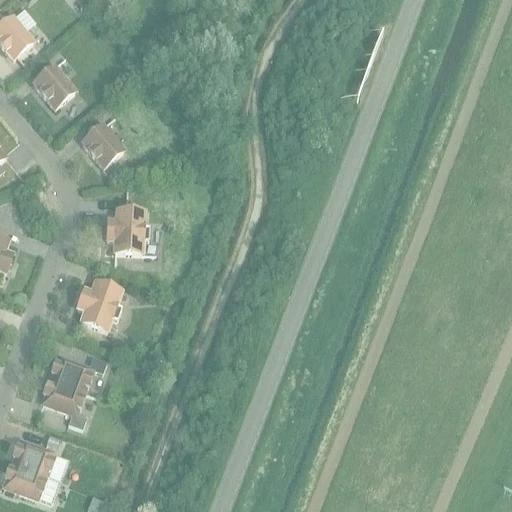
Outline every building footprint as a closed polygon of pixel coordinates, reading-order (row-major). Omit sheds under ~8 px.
[(5,56),(12,64),(33,47),(12,22),(0,32),(0,50),(5,56)] [(47,105),(54,114),(75,97),(54,71),(33,88),(40,97),(40,98),(46,105),(47,105)] [(95,164),(103,173),(123,156),(102,130),(82,148),(89,156),(89,157),(95,164)] [(115,246),(114,258),(141,259),(142,245),(148,245),(148,232),(143,231),(143,217),(117,215),(116,227),(107,227),(106,246),(115,246)] [(0,276),(5,278),(11,260),(3,257),(7,246),(0,243),(0,276)] [(85,316),(81,327),(106,336),(111,323),(112,323),(117,325),(121,312),(116,310),(121,296),(95,287),(91,298),(83,295),(77,313),(85,316)] [(91,363),(87,373),(59,363),(56,370),(54,369),(50,379),(53,380),(51,385),(83,397),(85,391),(88,392),(91,382),(89,381),(91,375),(102,378),(106,368),(91,363)] [(81,403),(83,397),(51,385),(48,391),(46,390),(42,400),(45,401),(42,408),(71,419),(67,430),(82,435),(86,424),(75,420),(77,413),(80,414),(83,404),(81,403)] [(49,440),(45,449),(55,453),(59,444),(49,440)] [(12,469),(44,481),(47,475),(49,476),(53,466),(50,465),(53,458),(20,446),(18,453),(15,452),(12,462),(14,463),(12,469)] [(42,487),(44,481),(12,469),(10,475),(7,474),(4,484),(6,485),(4,492),(36,504),(39,497),(41,498),(45,488),(42,487)] [(92,502),(87,511),(103,511),(105,507),(92,502)]
